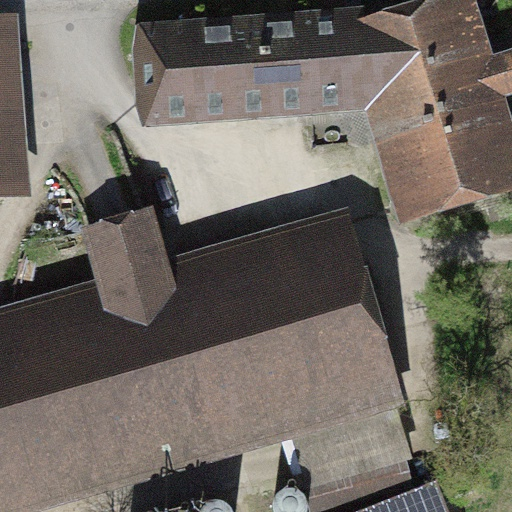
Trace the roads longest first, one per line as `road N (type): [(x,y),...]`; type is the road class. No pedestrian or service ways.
road 1 (track): [(89,69),(133,129),(180,158),(309,176),(365,199),(392,237),(511,251)]
road 2 (track): [(85,0),(89,69),(0,248)]
